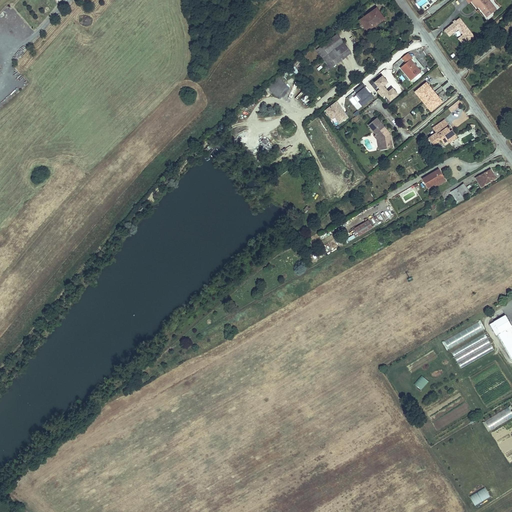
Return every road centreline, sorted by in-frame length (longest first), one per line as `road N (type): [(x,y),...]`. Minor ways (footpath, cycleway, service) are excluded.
road 1 (unclassified): [(402,0),(511,157)]
road 2 (unknown): [(423,30),(302,121)]
